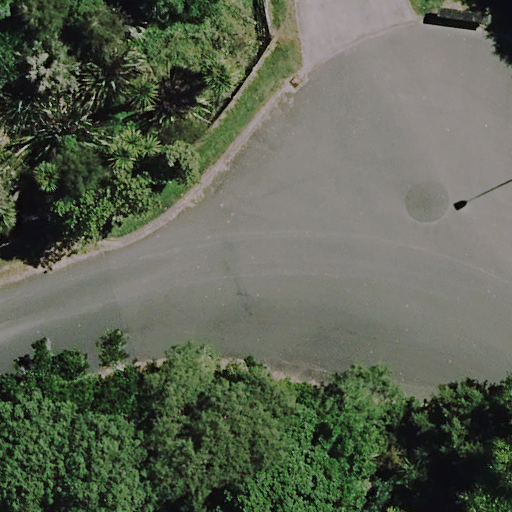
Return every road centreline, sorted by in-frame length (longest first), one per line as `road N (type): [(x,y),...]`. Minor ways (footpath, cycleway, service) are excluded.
road 1 (unclassified): [(437,265),(193,313),(61,324),(0,341)]
road 2 (residential): [(437,265),(345,0)]
